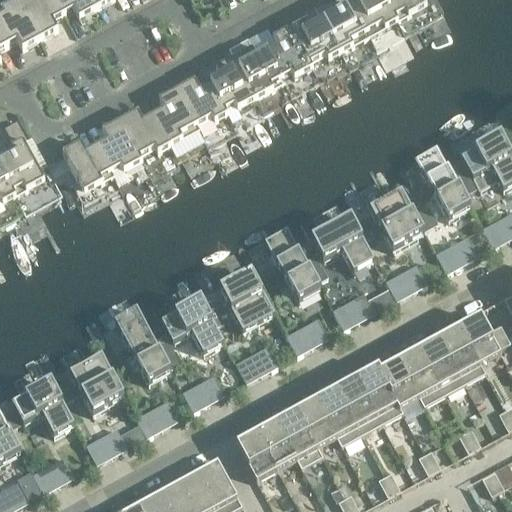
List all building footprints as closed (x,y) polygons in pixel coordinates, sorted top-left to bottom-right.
[(63,20),(52,0),(39,0),(38,0),(27,0),(18,5),(40,45),(58,35),(53,26),(63,20)] [(97,14),(89,0),(52,0),(63,20),(74,14),(79,23),(97,14)] [(89,0),(97,14),(115,4),(112,0),(89,0)] [(373,0),(370,2),(369,0),(352,0),(347,3),(369,42),(370,42),(367,37),(382,28),(385,34),(397,27),(382,0),(373,0)] [(382,0),(397,27),(410,20),(407,15),(423,6),(419,0),(382,0)] [(369,42),(347,3),(329,13),(334,22),(324,27),(340,58),(341,57),(338,52),(348,47),(351,52),(369,42)] [(40,45),(18,5),(17,5),(20,11),(5,19),(3,14),(0,14),(0,39),(6,51),(17,45),(22,54),(40,45)] [(313,33),(308,24),(290,34),(312,73),(313,73),(310,68),(325,60),(328,65),(340,58),(324,27),(313,33)] [(312,73),(290,34),(272,44),(277,53),(267,58),(284,89),(282,83),(291,78),(294,83),(312,73)] [(256,64),(252,55),(234,65),(255,104),(256,104),(253,99),(268,91),(271,96),(284,89),(267,58),(256,64)] [(255,104),(234,65),(216,75),(221,84),(210,89),(227,120),(228,120),(225,114),(234,109),(237,114),(255,104)] [(200,95),(195,86),(177,96),(198,136),(199,135),(196,130),(211,122),(214,127),(227,120),(210,89),(200,95)] [(198,136),(177,96),(159,106),(164,115),(153,121),(170,151),(171,151),(168,145),(177,140),(180,145),(198,136)] [(143,126),(138,117),(120,127),(141,167),(142,166),(139,161),(154,153),(157,158),(170,151),(153,121),(143,126)] [(0,170),(0,173),(15,202),(28,195),(25,189),(41,181),(37,173),(23,147),(27,146),(17,127),(4,133),(14,151),(4,156),(9,165),(0,170)] [(141,167),(120,127),(102,137),(107,146),(96,152),(113,182),(114,182),(111,176),(121,171),(123,176),(141,167)] [(493,132),(455,153),(462,165),(461,166),(473,186),(479,198),(498,187),(503,197),(511,191),(511,164),(511,162),(505,151),(501,144),(500,144),(493,132)] [(86,157),(81,148),(62,158),(77,185),(82,192),(97,184),(100,189),(113,182),(96,152),(86,157)] [(414,164),(448,227),(471,214),(437,152),(414,164)] [(0,204),(3,209),(15,202),(0,173),(0,204)] [(420,193),(405,200),(410,211),(425,204),(420,193)] [(370,216),(392,257),(424,240),(402,198),(370,216)] [(427,212),(415,219),(424,236),(437,229),(427,212)] [(312,247),(323,268),(342,258),(353,278),(374,267),(351,226),(312,247)] [(488,231),(482,234),(493,255),(499,251),(488,231)] [(265,246),(299,308),(321,296),(287,234),(265,246)] [(441,257),(435,260),(447,280),(452,277),(441,257)] [(417,271),(410,275),(421,294),(428,291),(417,271)] [(220,298),(243,339),(274,322),(252,280),(220,298)] [(511,301),(503,306),(511,321),(511,301)] [(161,330),(173,350),(192,340),(203,361),(224,349),(215,333),(207,317),(201,308),(161,330)] [(222,309),(207,317),(215,333),(223,328),(220,321),(226,318),(222,309)] [(338,314),(333,317),(343,336),(349,333),(338,314)] [(114,328),(148,391),(171,378),(137,316),(114,328)] [(490,339),(481,324),(460,335),(480,372),(501,360),(497,353),(494,346),(490,339)] [(500,334),(490,339),(494,346),(504,341),(500,334)] [(485,381),(480,372),(460,335),(440,346),(465,392),(485,381)] [(292,339),(286,342),(297,362),(303,359),(292,339)] [(508,348),(504,341),(494,346),(497,353),(508,348)] [(465,392),(440,346),(420,357),(445,403),(465,392)] [(266,353),(260,357),(271,376),(277,373),(266,353)] [(445,403),(420,357),(400,368),(420,404),(425,414),(445,403)] [(70,380),(92,421),(124,404),(102,362),(70,380)] [(420,404),(400,368),(381,378),(379,374),(378,375),(400,415),(420,404)] [(403,421),(400,415),(378,375),(358,386),(383,432),(403,421)] [(383,432),(358,386),(337,397),(363,443),(383,432)] [(12,411),(23,432),(42,422),(53,442),(74,431),(51,390),(12,411)] [(188,396),(182,399),(193,419),(199,415),(188,396)] [(363,443),(337,397),(317,408),(337,444),(343,454),(363,443)] [(337,444),(317,408),(297,418),(317,455),(337,444)] [(498,420),(508,437),(511,435),(511,430),(505,416),(498,420)] [(323,465),(317,455),(297,418),(277,429),(297,466),(303,476),(323,465)] [(0,471),(21,460),(0,421),(0,471)] [(142,421),(136,424),(147,444),(153,441),(142,421)] [(297,466),(277,429),(257,440),(277,477),(297,466)] [(116,435),(110,439),(121,458),(127,455),(116,435)] [(471,435),(465,438),(474,456),(480,452),(471,435)] [(458,442),(468,459),(474,456),(465,438),(458,442)] [(277,477),(257,440),(236,452),(256,488),(277,477)] [(425,460),(434,478),(440,474),(431,457),(425,460)] [(418,464),(428,481),(434,478),(425,460),(418,464)] [(241,511),(218,468),(198,479),(215,511),(241,511)] [(39,477),(33,481),(44,501),(50,497),(39,477)] [(488,481),(498,499),(504,495),(494,478),(488,481)] [(31,479),(17,486),(29,507),(42,500),(31,479)] [(215,511),(198,479),(179,489),(191,511),(215,511)] [(391,479),(384,482),(394,500),(400,496),(391,479)] [(482,485),(491,502),(498,499),(488,481),(482,485)] [(378,486),(387,503),(394,500),(384,482),(378,486)] [(191,511),(179,489),(160,499),(166,511),(191,511)] [(336,508),(338,508),(344,504),(340,496),(332,500),(336,508)] [(166,511),(160,499),(141,510),(141,511),(166,511)] [(356,511),(351,501),(344,504),(348,511),(356,511)]
